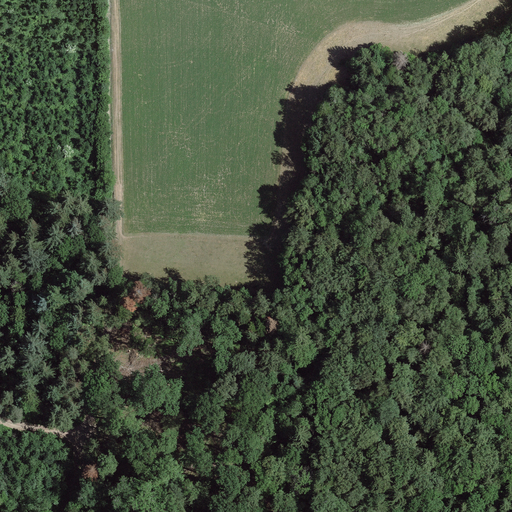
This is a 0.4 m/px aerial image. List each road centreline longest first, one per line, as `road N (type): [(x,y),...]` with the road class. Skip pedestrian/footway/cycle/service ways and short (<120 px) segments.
road 1 (track): [(114,0),(114,310),(91,412),(85,429),(73,433),(0,418)]
road 2 (track): [(398,511),(414,472),(445,449),(474,439),(511,443)]
